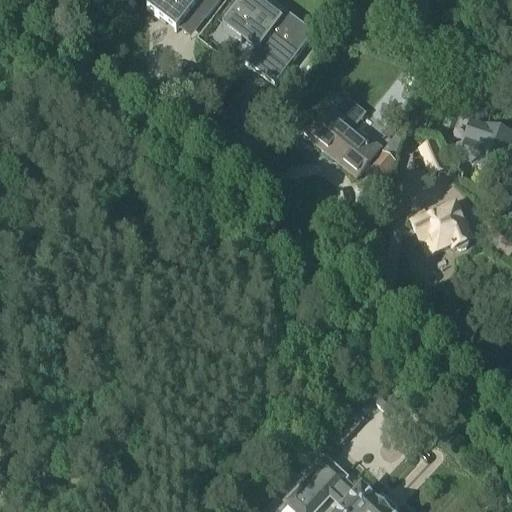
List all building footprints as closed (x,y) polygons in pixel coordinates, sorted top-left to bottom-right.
[(157,0),(146,14),(175,37),(178,34),(194,14),(206,24),(224,0),(167,0),(166,0),(157,0)] [(253,56),(244,68),(273,90),(312,38),(283,16),(278,22),(249,0),(245,0),(237,11),(234,15),(222,32),(253,56)] [(350,136),(364,118),(344,102),(330,119),(329,119),(321,129),(314,124),(303,137),(310,142),(309,144),(355,182),(379,153),(369,145),(366,149),(350,136)] [(486,132),(471,126),(463,145),(456,148),(453,155),(458,162),(457,163),(499,179),(511,144),(511,139),(486,130),(486,132)] [(430,179),(445,172),(434,147),(419,154),(430,179)] [(382,157),(366,175),(379,186),(395,167),(382,157)] [(438,218),(435,211),(422,217),(423,219),(409,225),(419,247),(422,246),(429,260),(450,251),(452,254),(453,253),(453,254),(456,253),(457,253),(460,255),(466,252),(467,249),(467,248),(470,247),(467,242),(468,241),(470,238),(467,232),(464,231),(463,232),(454,212),(438,218)] [(324,467),(285,509),(287,511),(318,511),(328,502),(338,511),(381,511),(377,509),(375,511),(373,509),(372,510),(359,498),(356,502),(341,488),(344,485),(324,467)]
